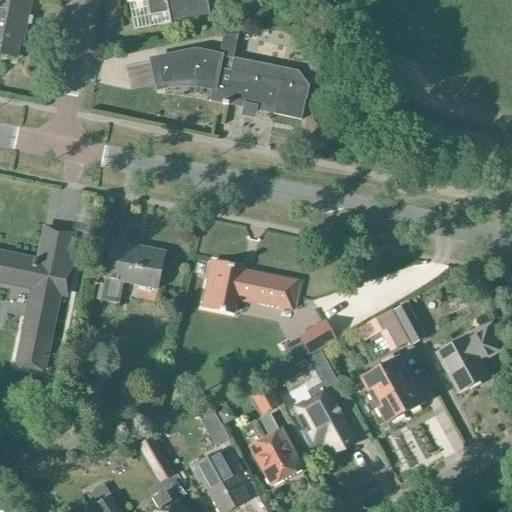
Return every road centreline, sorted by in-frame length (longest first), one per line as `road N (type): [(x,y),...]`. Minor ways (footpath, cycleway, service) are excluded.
road 1 (unclassified): [(60,148),(511,243)]
road 2 (residential): [(60,148),(86,0)]
road 3 (unclassified): [(511,449),(398,511)]
